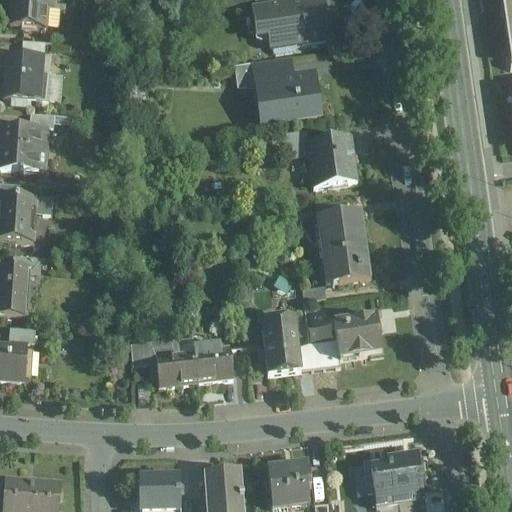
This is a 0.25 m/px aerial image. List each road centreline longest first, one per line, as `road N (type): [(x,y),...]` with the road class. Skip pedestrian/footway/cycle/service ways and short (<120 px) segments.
road 1 (residential): [(443,406),(387,0)]
road 2 (secondary): [(442,0),(496,401)]
road 3 (residential): [(443,406),(266,429),(101,434)]
